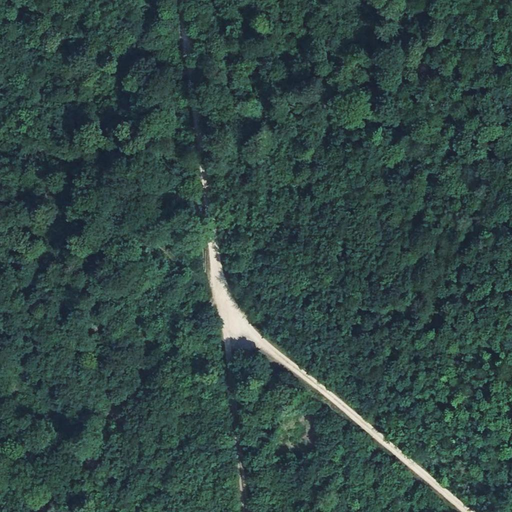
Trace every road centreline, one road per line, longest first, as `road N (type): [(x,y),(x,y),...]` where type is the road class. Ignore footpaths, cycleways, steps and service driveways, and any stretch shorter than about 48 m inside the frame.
road 1 (track): [(181,0),(231,318)]
road 2 (track): [(231,318),(469,511)]
road 3 (track): [(231,318),(228,354),(251,511)]
